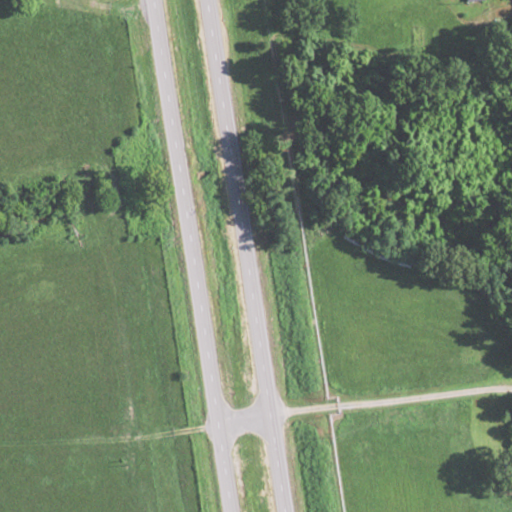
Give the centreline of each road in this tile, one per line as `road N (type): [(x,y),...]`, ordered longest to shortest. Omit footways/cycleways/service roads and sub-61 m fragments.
road 1 (trunk): [(151,0),(232,511)]
road 2 (trunk): [(272,414),(206,0)]
